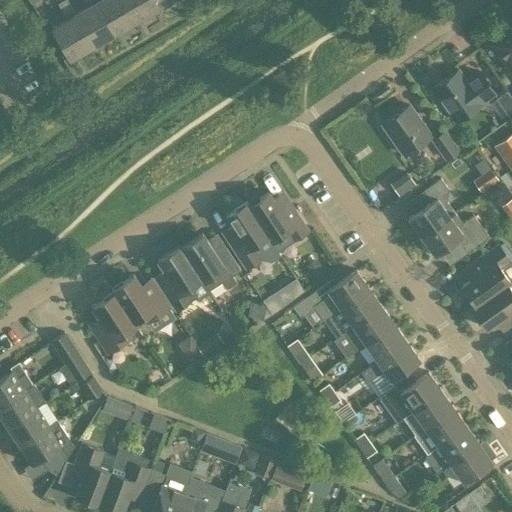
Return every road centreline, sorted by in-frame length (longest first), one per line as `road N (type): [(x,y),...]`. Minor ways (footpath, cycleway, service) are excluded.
road 1 (residential): [(511,432),(299,136)]
road 2 (residential): [(299,136),(283,136),(0,319)]
road 3 (residential): [(478,0),(307,119),(299,136)]
